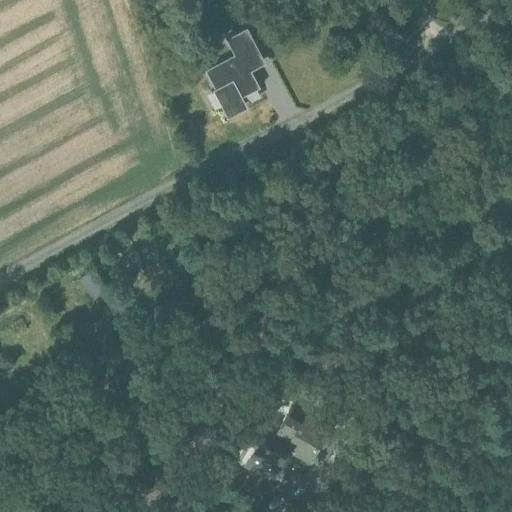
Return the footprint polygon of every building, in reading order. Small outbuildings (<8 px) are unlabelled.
[(260,86),(247,62),(262,55),(251,34),(247,26),(246,26),(226,37),(234,53),(205,68),(214,87),(212,88),(213,90),(216,89),(224,105),(240,96),(241,99),(243,97),(242,95),(260,86)] [(265,94),(285,87),(275,56),(255,62),(265,94)] [(279,356),(269,374),(311,397),(321,379),(279,356)] [(62,402),(73,378),(47,366),(36,389),(62,402)] [(291,406),(271,441),(259,434),(244,465),(272,478),(286,449),(309,462),(324,435),(307,426),(312,418),(291,406)]
